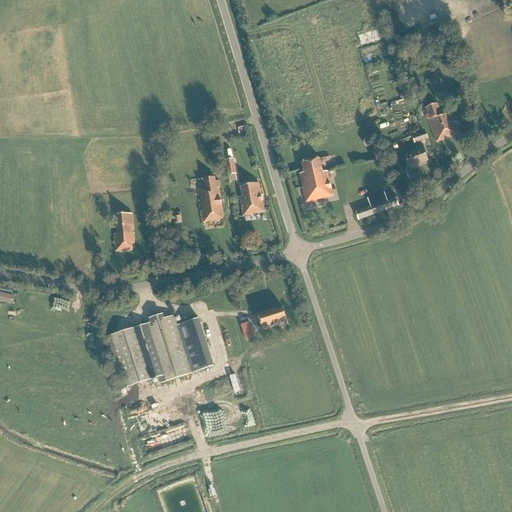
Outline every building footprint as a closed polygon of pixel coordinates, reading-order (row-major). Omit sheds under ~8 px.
[(465,86),(457,90),(459,96),(467,93),(465,86)] [(429,117),(428,118),(436,142),(458,133),(450,111),(441,115),(437,104),(426,108),(429,117)] [(428,139),(425,132),(412,137),(414,144),(428,139)] [(413,149),(415,152),(405,156),(410,168),(428,161),(422,146),(413,149)] [(236,174),(233,159),(224,161),(227,176),(236,174)] [(320,159),(302,163),(305,174),(300,175),(306,203),(312,202),(312,204),(315,203),(314,201),(333,197),(328,172),(323,173),(320,159)] [(198,197),(199,197),(204,223),(209,222),(210,223),(212,223),(212,222),(224,220),(219,189),(220,189),(219,181),(215,182),(215,178),(203,179),(204,189),(198,191),(199,195),(198,195),(198,197)] [(265,213),(262,195),(260,183),(240,187),(241,196),(239,196),(243,217),(265,213)] [(370,207),(356,213),(359,221),(399,207),(396,198),(387,201),(370,207)] [(117,234),(114,234),(116,252),(132,251),(131,244),(134,244),(132,214),(116,215),(117,234)] [(275,308),(258,314),(254,316),(255,320),(259,319),(263,330),(280,324),(279,322),(287,319),(283,307),(276,310),(275,308)] [(151,324),(109,337),(125,388),(155,379),(160,377),(162,384),(192,374),(177,327),(174,317),(163,320),(162,315),(149,319),(151,324)] [(198,320),(177,327),(192,374),(213,367),(198,320)] [(241,325),(246,340),(252,337),(247,323),(241,325)]
